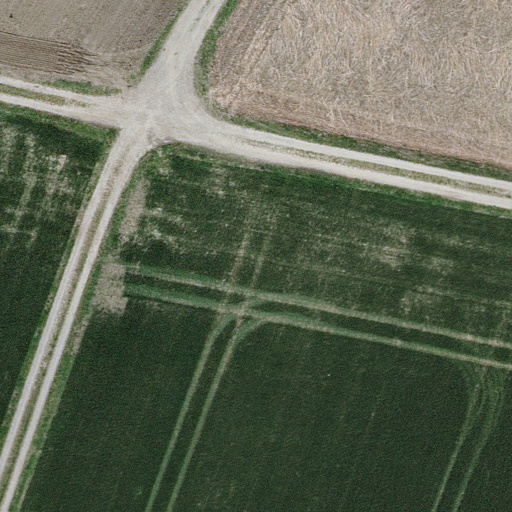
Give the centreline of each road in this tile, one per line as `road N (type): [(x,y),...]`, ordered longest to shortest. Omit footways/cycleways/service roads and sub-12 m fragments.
road 1 (track): [(212,0),(131,120),(0,484)]
road 2 (track): [(0,93),(511,198)]
